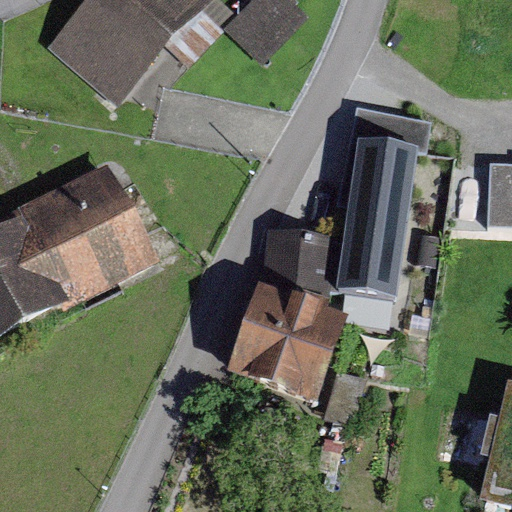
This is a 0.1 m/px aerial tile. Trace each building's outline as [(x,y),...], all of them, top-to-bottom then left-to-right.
[(106,0),(66,52),(127,109),(185,46),(190,51),(236,16),(218,0),(106,0)] [(292,0),(269,0),(238,34),(276,69),(318,23),(292,0)] [(360,215),(354,250),(341,248),(338,302),(407,307),(427,158),(435,160),(441,129),(369,115),(348,213),(360,215)] [(511,172),(502,172),(499,232),(511,232),(511,172)] [(70,208),(66,200),(21,222),(72,315),(167,270),(123,182),(70,208)] [(8,242),(0,245),(0,354),(72,315),(21,222),(2,232),(8,242)] [(274,296),(269,294),(237,383),(324,414),(356,326),(333,318),(338,302),(341,248),(279,241),(274,296)] [(511,511),(511,391),(510,391),(504,418),(495,416),(483,468),(493,470),(484,508),(506,511),(511,511)]
